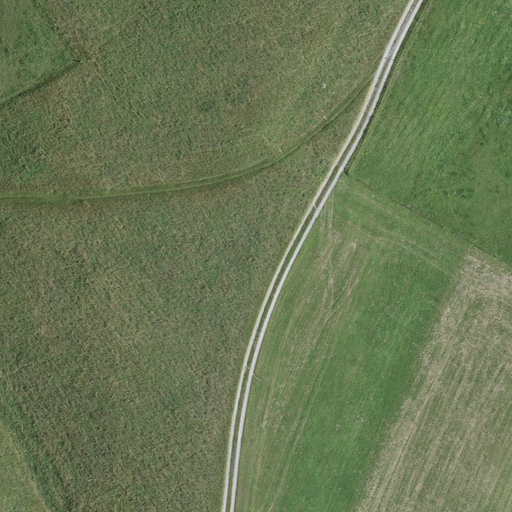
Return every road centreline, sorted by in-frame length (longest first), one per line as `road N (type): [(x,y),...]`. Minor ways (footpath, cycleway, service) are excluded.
road 1 (track): [(226,511),(262,313),(376,88)]
road 2 (track): [(0,198),(190,189),(295,155),(376,88)]
